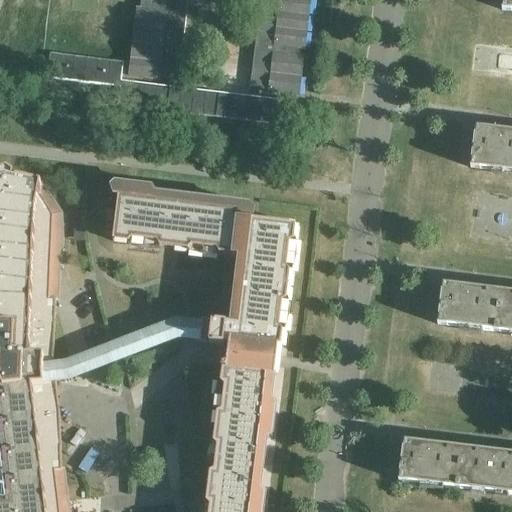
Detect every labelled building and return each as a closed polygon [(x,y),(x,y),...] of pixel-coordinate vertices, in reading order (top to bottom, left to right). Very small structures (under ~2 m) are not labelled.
[(141,0),(140,9),(137,9),(129,76),(158,79),(159,77),(169,78),(179,79),(188,0),(260,0),(251,88),(260,89),(268,90),(268,93),(299,97),(303,58),(299,57),(300,48),(305,49),(310,0),(141,0)] [(511,0),(504,0),(503,10),(511,11),(511,0)] [(259,98),(260,89),(251,88),(250,97),(177,88),(179,79),(169,78),(168,87),(121,81),(123,63),(50,54),(47,78),(120,88),(118,106),(289,127),(292,102),(259,98)] [(495,131),(476,128),(471,167),(489,170),(489,174),(511,176),(511,132),(511,133),(511,130),(511,128),(496,127),(495,131)] [(0,511),(71,511),(65,469),(62,469),(60,412),(54,356),(56,301),(59,301),(61,272),(65,248),(63,213),(43,183),(42,184),(14,179),(14,176),(8,171),(0,174),(0,511)] [(115,185),(112,188),(112,189),(115,197),(119,198),(113,242),(128,244),(128,246),(144,250),(160,250),(160,248),(188,251),(188,253),(203,257),(219,257),(220,255),(235,257),(235,256),(240,256),(232,324),(203,321),(190,322),(188,338),(201,342),(200,343),(230,346),(227,366),(222,365),(221,369),(223,369),(221,384),(219,384),(215,399),(215,415),(217,415),(218,415),(214,443),(212,443),(207,459),(208,475),(210,475),(207,503),(204,503),(201,511),(263,511),(265,495),(260,491),(266,440),(272,437),(276,406),(271,402),(278,347),(281,348),(283,333),(285,333),(290,318),(289,302),(287,301),(290,273),(292,273),(297,258),(296,242),(294,242),(296,226),(253,221),(253,212),(250,206),(155,195),(151,189),(115,185)] [(462,287),(443,285),(438,324),(456,326),(456,331),(480,334),(481,329),(498,331),(504,292),(479,289),(479,286),(463,284),(462,287)] [(511,293),(504,292),(498,331),(511,333),(511,337),(511,293)] [(404,442),(399,481),(417,483),(417,487),(441,490),(442,486),(460,488),(465,449),(440,446),(440,442),(424,440),(423,444),(404,442)] [(465,449),(460,488),(473,490),(472,494),(485,495),(486,491),(496,493),(496,497),(509,498),(509,494),(511,494),(511,454),(505,454),(506,450),(489,448),(489,452),(465,449)]
